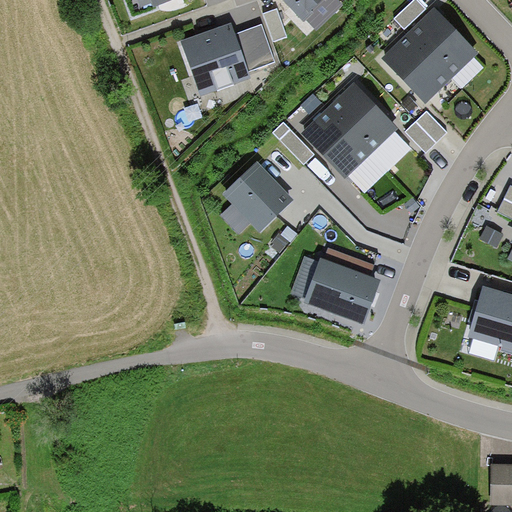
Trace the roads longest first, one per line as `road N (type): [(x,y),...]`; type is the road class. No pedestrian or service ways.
road 1 (track): [(225,347),(98,0)]
road 2 (residential): [(497,124),(447,191),(366,376)]
road 3 (residential): [(99,372),(225,347),(301,355),(366,376)]
road 4 (residential): [(366,376),(511,427)]
road 5 (track): [(28,511),(22,390)]
